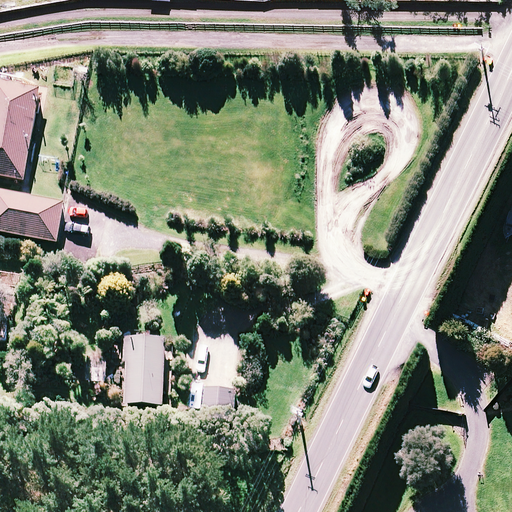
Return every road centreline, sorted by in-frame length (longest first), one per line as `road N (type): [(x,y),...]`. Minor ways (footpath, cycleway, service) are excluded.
road 1 (track): [(0,45),(511,50)]
road 2 (tertiary): [(511,83),(306,511)]
